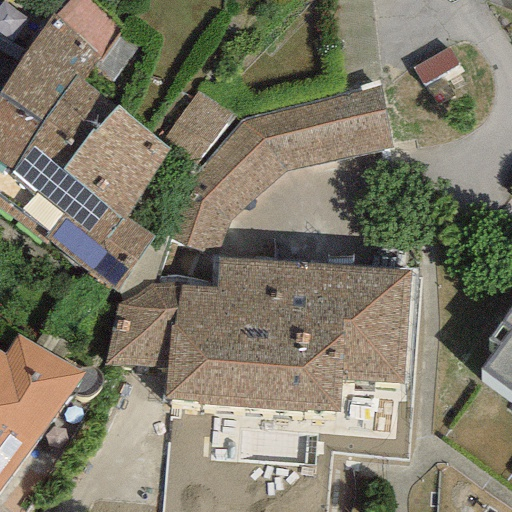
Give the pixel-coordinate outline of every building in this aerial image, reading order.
[(168,150),(117,105),(114,108),(81,82),(98,59),(50,14),(0,91),(0,214),(44,247),(47,243),(113,292),(151,238),(123,218),(168,150)] [(457,67),(447,49),(412,69),(422,87),(457,67)] [(388,150),(378,87),(241,122),(190,180),(168,239),(218,251),(226,224),(285,173),(388,150)] [(193,165),(233,117),(195,92),(161,141),(193,165)] [(403,382),(408,271),(215,260),(215,286),(179,287),(179,284),(148,285),(115,305),(101,366),(164,368),(162,400),(336,413),(341,381),(403,382)] [(511,303),(485,339),(497,348),(480,370),(511,393),(511,303)] [(0,511),(0,487),(81,374),(15,336),(4,354),(0,351),(0,511)]
